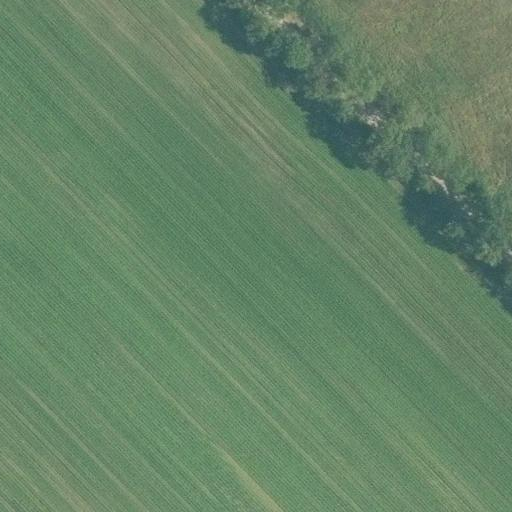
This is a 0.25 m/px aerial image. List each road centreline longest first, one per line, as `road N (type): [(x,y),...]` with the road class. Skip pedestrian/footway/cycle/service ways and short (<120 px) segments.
road 1 (track): [(511,259),(373,121)]
road 2 (unclassified): [(373,121),(255,0)]
